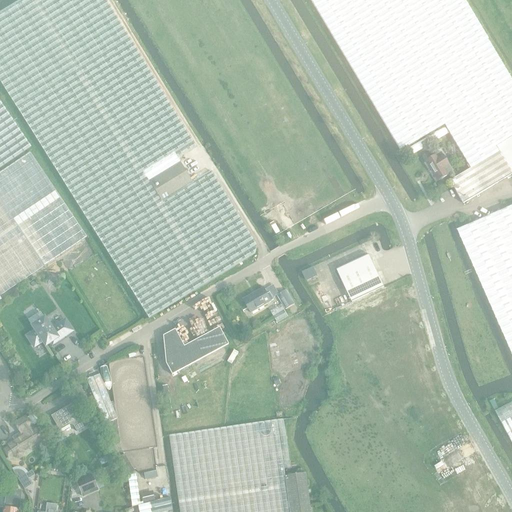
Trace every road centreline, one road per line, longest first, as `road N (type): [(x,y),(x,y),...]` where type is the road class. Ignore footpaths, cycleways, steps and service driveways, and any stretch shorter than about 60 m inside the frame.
road 1 (unclassified): [(2,405),(18,406),(270,254),(389,196)]
road 2 (unclassified): [(511,495),(451,381),(401,223)]
road 3 (unclassified): [(389,196),(272,0)]
